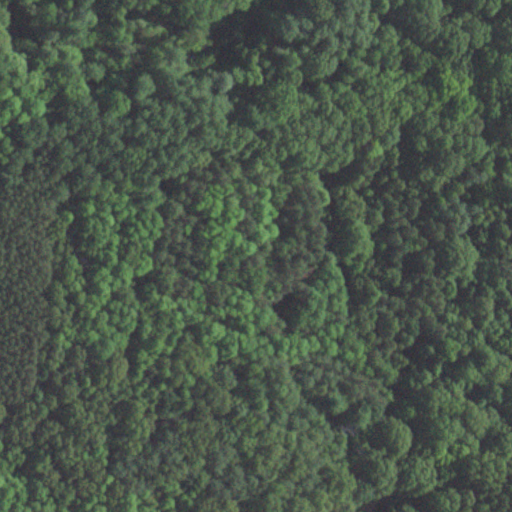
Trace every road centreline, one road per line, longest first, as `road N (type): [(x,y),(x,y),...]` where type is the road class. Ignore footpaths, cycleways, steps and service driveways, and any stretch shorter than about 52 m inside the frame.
road 1 (track): [(511,436),(0,426)]
road 2 (track): [(511,118),(439,129),(336,128)]
